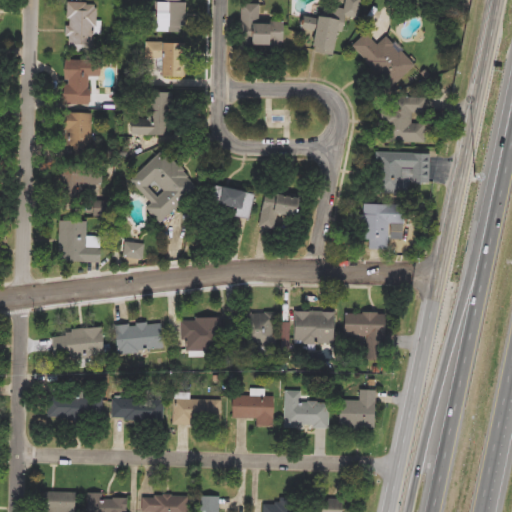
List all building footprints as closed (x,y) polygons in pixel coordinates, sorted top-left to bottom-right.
[(184,0),(184,32),(152,32),(152,0),(184,0)] [(302,18),(320,22),(324,3),(342,7),(343,0),(360,0),(357,19),(348,17),(345,32),(337,31),(332,56),(312,52),(316,34),(300,31),(302,18)] [(96,3),(96,51),(66,51),(66,3),(96,3)] [(241,46),(240,4),(259,4),(259,21),(267,20),(267,46),(241,46)] [(414,66),(389,88),(350,46),(365,33),(376,46),(387,36),(414,66)] [(180,43),(180,79),(158,78),(158,59),(144,58),(144,42),(180,43)] [(101,78),(90,78),(90,104),(67,104),(68,60),(101,61),(101,78)] [(173,93),(173,135),(139,136),(139,93),(173,93)] [(425,97),(425,142),(382,141),(382,104),(392,104),(392,97),(425,97)] [(92,114),(92,157),(70,157),(70,114),(92,114)] [(145,208),(150,203),(130,181),(163,151),(197,188),(160,224),(145,208)] [(430,153),(429,184),(410,183),(409,196),(374,195),(375,152),(430,153)] [(97,194),(61,193),(62,165),(98,167),(97,194)] [(251,193),(247,220),(232,218),(233,210),(208,206),(211,187),(251,193)] [(274,232),(256,227),(265,191),(296,199),(291,218),(278,215),(274,232)] [(389,224),(387,250),(368,250),(369,241),(360,240),(362,204),(403,206),(402,225),(389,224)] [(61,262),(62,221),(90,222),(90,247),(99,247),(99,263),(61,262)] [(142,260),(122,260),(122,244),(142,244),(142,260)] [(333,312),(332,345),(293,344),(293,311),(333,312)] [(275,313),(275,347),(241,347),(241,313),(275,313)] [(364,348),(365,337),(342,337),(342,313),(383,314),(382,348),(364,348)] [(221,319),(221,351),(183,351),(182,319),(221,319)] [(114,326),(160,322),(162,351),(116,354),(114,326)] [(56,337),(68,337),(68,329),(101,329),(101,358),(56,359),(56,337)] [(358,401),(358,390),(374,390),(374,429),(337,428),(337,400),(358,401)] [(328,428),(285,428),(285,392),(310,392),(310,403),(328,403),(328,428)] [(273,395),(272,427),(256,427),(256,419),(230,418),(230,397),(249,398),(249,395),(273,395)] [(52,396),(103,398),(103,421),(51,420),(52,396)] [(163,400),(162,423),(111,422),(112,399),(163,400)] [(172,427),(172,400),(220,400),(220,427),(172,427)] [(80,511),(39,511),(40,504),(52,505),(52,492),(81,493),(80,511)] [(140,511),(141,496),(187,496),(187,511),(140,511)] [(219,511),(201,511),(201,496),(219,497),(219,511)] [(93,511),(93,499),(126,499),(126,511),(93,511)] [(342,511),(314,511),(315,499),(343,500),(342,511)]
